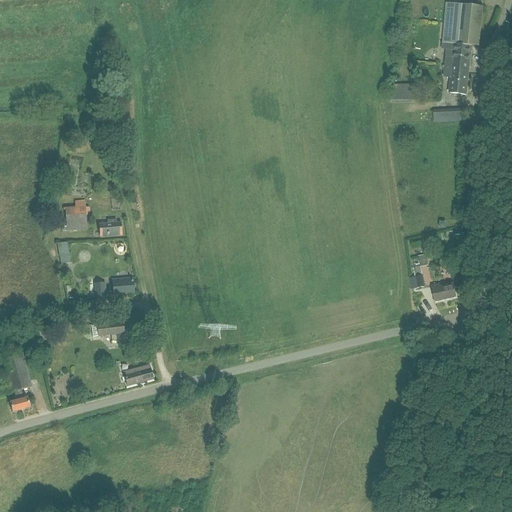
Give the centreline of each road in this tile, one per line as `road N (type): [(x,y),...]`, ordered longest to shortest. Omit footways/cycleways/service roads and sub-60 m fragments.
road 1 (unclassified): [(464,319),(474,100),(510,0)]
road 2 (unclassified): [(165,387),(464,319)]
road 3 (unclassified): [(459,511),(464,319)]
road 4 (unclassified): [(0,432),(165,387)]
road 5 (unclassified): [(165,387),(129,224)]
